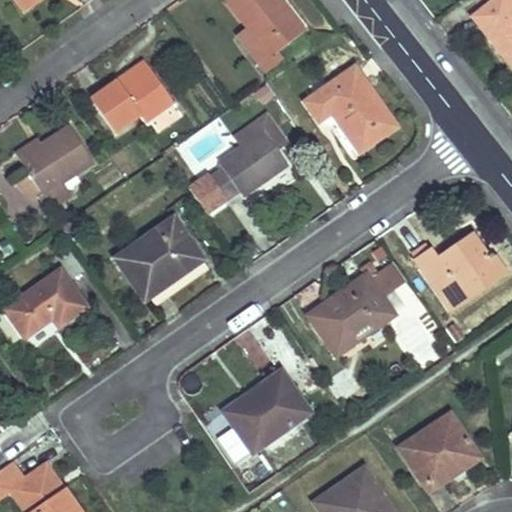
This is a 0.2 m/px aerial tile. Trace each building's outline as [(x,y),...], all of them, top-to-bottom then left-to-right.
[(15,0),(24,12),(42,0),(15,0)] [(306,32),(281,0),(227,0),(254,35),(245,43),(262,66),(306,32)] [(511,0),(496,0),(491,4),(491,5),(499,15),(498,15),(483,27),(482,28),(511,67),(511,0)] [(483,27),(498,15),(499,15),(491,5),(491,4),(474,17),(482,28),(483,27)] [(124,87),(151,69),(146,62),(145,61),(117,81),(122,88),(124,87)] [(396,128),(357,68),(306,102),(320,122),(334,113),(360,153),(396,128)] [(175,102),(151,69),(124,87),(122,88),(117,81),(92,99),(116,133),(141,115),(147,123),(149,121),(174,103),(175,102)] [(290,142),(270,114),(270,115),(239,136),(240,137),(245,145),(266,131),(278,149),(290,142)] [(64,181),(94,162),(70,126),(42,144),(20,159),(30,175),(43,196),(39,199),(47,211),(72,194),(64,181)] [(290,166),(278,149),(266,131),(245,145),(221,162),(225,168),(240,191),(244,197),(290,166)] [(20,159),(42,144),(42,143),(39,138),(38,138),(15,152),(19,157),(20,159)] [(240,191),(225,168),(224,169),(212,177),(227,199),(240,191)] [(43,196),(30,175),(30,176),(21,181),(21,182),(31,198),(39,199),(43,196)] [(144,300),(202,260),(173,217),(114,258),(144,300)] [(450,309),(506,271),(496,253),(490,257),(474,233),(458,244),(439,257),(433,250),(417,260),(450,309)] [(417,260),(433,250),(433,249),(429,243),(413,254),(416,259),(417,260)] [(388,293),(408,280),(395,263),(376,276),(388,293)] [(87,307),(62,270),(6,309),(24,335),(25,336),(53,317),(58,326),(87,307)] [(383,297),(371,279),(368,275),(309,314),(337,355),(396,316),(383,297)] [(388,293),(376,276),(371,279),(383,297),(388,293)] [(0,326),(11,344),(24,335),(6,309),(0,313),(0,326)] [(300,354),(274,322),(257,336),(283,368),(300,354)] [(467,337),(457,322),(449,327),(460,342),(467,337)] [(252,452),(310,413),(282,371),(224,411),(252,452)] [(422,484),(475,448),(452,414),(398,449),(422,484)] [(427,493),(481,457),(475,448),(422,484),(427,493)] [(80,511),(48,463),(26,477),(15,460),(0,471),(0,498),(10,492),(23,511),(80,511)] [(394,511),(365,467),(315,502),(322,511),(394,511)]
